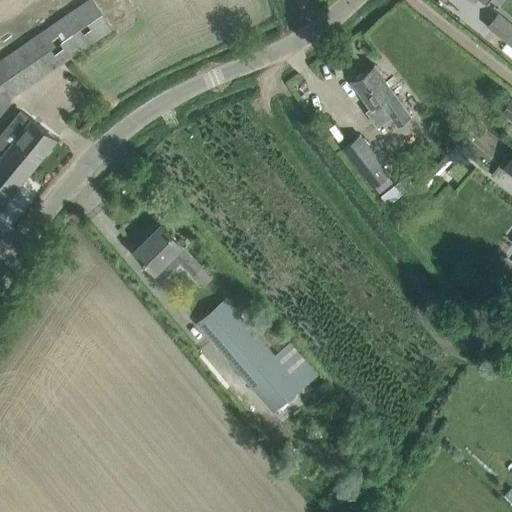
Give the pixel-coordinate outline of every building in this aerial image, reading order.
[(111,29),(100,12),(91,0),(89,0),(0,60),(0,90),(2,89),(8,99),(111,29)] [(511,24),(498,13),(487,26),(511,46),(511,47),(511,24)] [(377,127),(392,117),(397,126),(410,117),(374,64),(351,81),(370,108),(366,111),(377,127)] [(511,99),(502,112),(511,119),(511,99)] [(20,111),(8,126),(0,135),(0,149),(4,153),(0,157),(0,209),(58,139),(32,118),(31,120),(20,111)] [(373,188),(389,176),(358,135),(342,147),(373,188)] [(511,156),(503,168),(511,175),(511,156)] [(458,158),(446,170),(456,180),(468,168),(458,158)] [(388,205),(413,185),(405,175),(380,196),(388,205)] [(164,279),(165,278),(164,278),(179,263),(180,264),(180,263),(194,277),(203,267),(181,245),(182,245),(162,225),(135,251),(155,271),(164,279)] [(240,313),(210,339),(273,412),(319,372),(291,341),(275,354),(240,313)]
